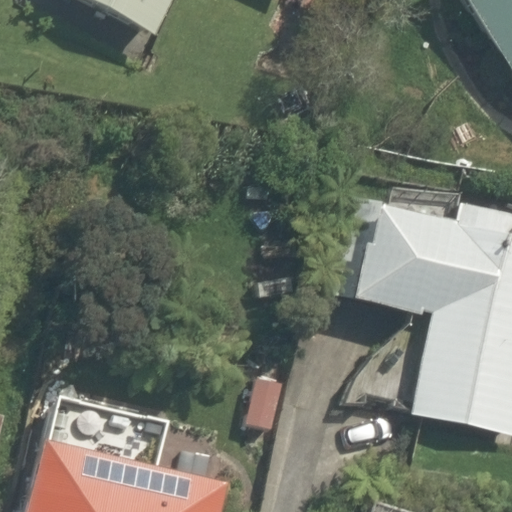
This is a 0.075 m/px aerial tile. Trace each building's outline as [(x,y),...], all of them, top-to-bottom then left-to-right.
[(54,0),(141,45),(163,0),(54,0)] [(511,0),(449,0),(511,93),(511,0)] [(511,232),(504,231),(506,222),(447,210),(444,229),(365,213),(357,254),(351,252),(340,306),(412,320),(413,316),(423,318),(403,420),(509,441),(511,424),(511,232)] [(266,434),(275,387),(247,382),(239,429),(266,434)] [(28,447),(13,511),(209,511),(215,490),(146,474),(156,429),(52,406),(42,450),(28,447)]
